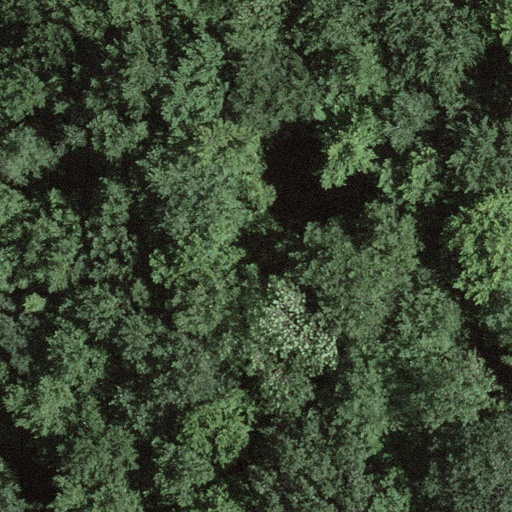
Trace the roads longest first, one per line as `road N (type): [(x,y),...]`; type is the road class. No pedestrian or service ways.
road 1 (track): [(104,511),(511,82)]
road 2 (track): [(66,511),(223,60),(232,0)]
